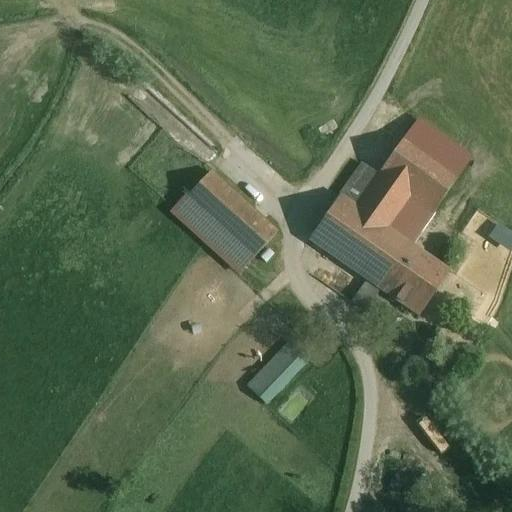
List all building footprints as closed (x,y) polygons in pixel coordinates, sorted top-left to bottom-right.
[(471,160),(417,121),(378,176),(409,198),(410,198),(433,214),(471,160)] [(378,176),(363,165),(340,196),(387,229),(409,198),(378,176)] [(278,234),(210,173),(176,211),(244,271),(278,234)] [(450,272),(391,231),(387,229),(340,196),(309,241),(419,317),(450,272)] [(290,343),(248,388),(265,404),(308,359),(290,343)]
